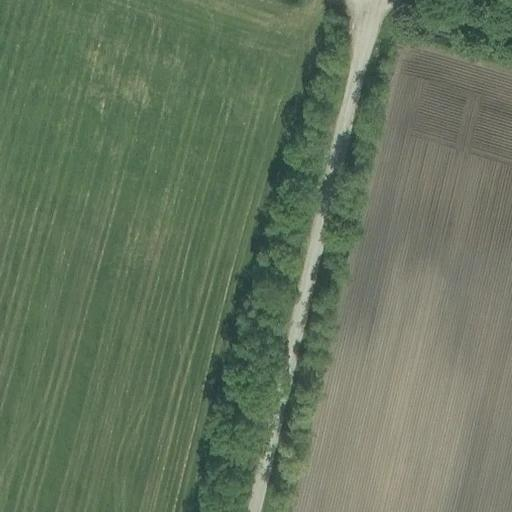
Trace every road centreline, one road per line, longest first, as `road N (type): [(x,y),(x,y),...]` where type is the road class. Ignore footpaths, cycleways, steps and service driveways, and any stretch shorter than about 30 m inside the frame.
road 1 (unclassified): [(249,511),(368,0)]
road 2 (unclassified): [(381,0),(511,37)]
